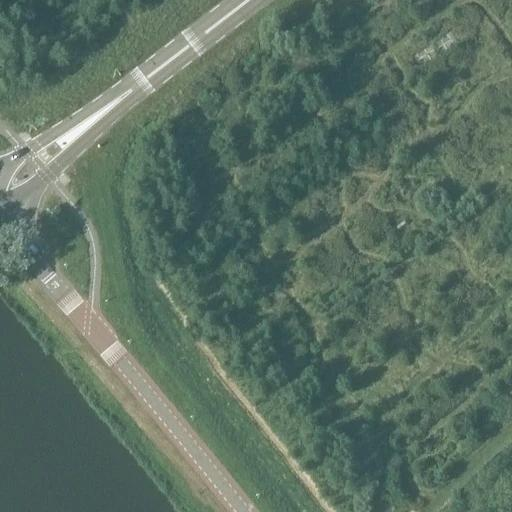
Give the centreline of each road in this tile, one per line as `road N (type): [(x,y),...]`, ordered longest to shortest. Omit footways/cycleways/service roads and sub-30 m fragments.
road 1 (tertiary): [(238,511),(0,227)]
road 2 (secondary): [(86,125),(250,0)]
road 3 (secondary): [(0,222),(66,160),(86,125)]
